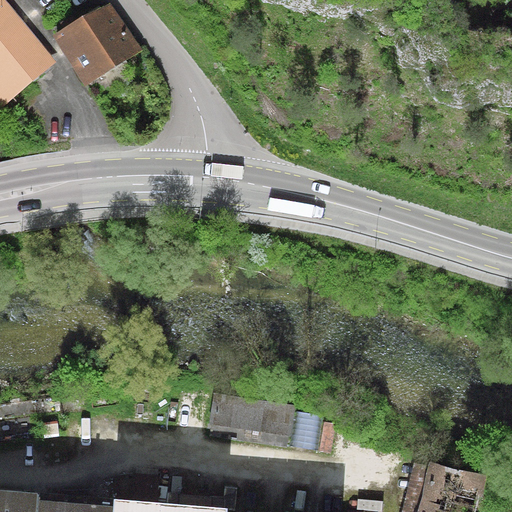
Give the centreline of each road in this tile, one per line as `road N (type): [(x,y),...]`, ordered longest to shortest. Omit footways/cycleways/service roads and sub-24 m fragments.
road 1 (primary): [(204,176),(312,196),(511,257)]
road 2 (primary): [(0,196),(106,176),(204,176)]
road 3 (tertiary): [(126,0),(196,101),(204,176)]
